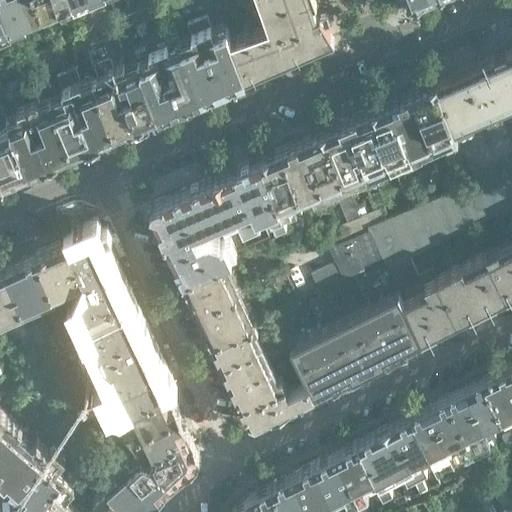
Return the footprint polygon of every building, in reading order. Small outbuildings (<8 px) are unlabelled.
[(0,0),(0,32),(13,27),(2,0),(0,0)] [(42,8),(38,0),(2,0),(13,27),(27,21),(25,16),(42,8)] [(75,0),(38,0),(42,8),(60,1),(62,7),(76,1),(75,0)] [(334,33),(319,9),(316,10),(313,0),(260,0),(267,19),(230,35),(244,72),(321,39),(328,36),(334,33)] [(244,72),(230,35),(225,23),(211,29),(204,14),(195,18),(206,45),(212,43),(215,52),(210,54),(222,82),(244,72)] [(205,56),(201,48),(206,45),(195,18),(185,22),(192,37),(179,43),(201,91),(222,82),(210,54),(205,56)] [(201,91),(179,43),(167,48),(161,33),(151,37),(163,64),(168,62),(172,70),(167,73),(179,101),(201,91)] [(161,75),(158,67),(163,64),(151,37),(142,41),(148,56),(136,61),(157,110),(179,101),(167,73),(161,75)] [(157,110),(136,61),(130,47),(119,51),(114,40),(103,44),(106,51),(120,83),(125,81),(129,89),(123,91),(135,120),(157,110)] [(71,50),(68,41),(58,46),(61,54),(71,50)] [(407,257),(511,205),(511,44),(511,45),(511,44),(493,52),(494,52),(435,77),(460,143),(473,177),(386,215),(367,223),(382,255),(404,300),(418,293),(411,280),(417,278),(415,274),(407,257)] [(61,54),(58,46),(48,50),(51,58),(61,54)] [(118,94),(114,85),(120,83),(106,51),(97,55),(99,60),(86,65),(93,80),(114,129),(135,120),(123,91),(118,94)] [(114,129),(93,80),(80,86),(72,66),(62,70),(76,102),(81,100),(85,108),(80,110),(92,138),(114,129)] [(0,80),(9,77),(5,69),(0,70),(0,80)] [(75,113),(71,104),(76,102),(62,70),(53,74),(61,94),(49,99),(70,148),(92,138),(80,110),(75,113)] [(460,143),(435,77),(413,87),(432,137),(444,132),(450,147),(460,143)] [(70,148),(49,99),(37,104),(28,85),(19,89),(33,121),(38,118),(42,127),(36,129),(48,157),(70,148)] [(432,137),(413,87),(391,96),(416,162),(426,157),(420,142),(432,137)] [(31,131),(27,123),(33,121),(19,89),(9,93),(18,113),(6,118),(27,167),(48,157),(36,129),(31,131)] [(416,162),(391,96),(369,106),(388,156),(400,151),(406,166),(416,162)] [(27,167),(6,118),(0,105),(0,178),(10,174),(13,176),(18,174),(19,170),(27,167)] [(388,156),(369,106),(347,115),(372,181),(382,177),(376,161),(388,156)] [(372,181),(347,115),(325,125),(345,175),(357,170),(363,185),(372,181)] [(345,175),(325,125),(303,134),(329,200),(337,223),(343,236),(365,226),(364,224),(359,213),(345,175)] [(329,200),(303,134),(282,143),(301,194),(313,189),(319,204),(329,200)] [(301,194),(282,143),(259,153),(260,153),(285,219),(295,215),(289,199),(301,194)] [(285,219),(260,153),(235,164),(256,209),(269,203),(277,222),(285,219)] [(256,209),(235,164),(205,177),(222,213),(237,206),(245,224),(254,221),(253,217),(259,214),(256,209)] [(222,213),(205,177),(198,180),(197,177),(190,180),(192,183),(175,190),(191,224),(194,223),(195,224),(222,213)] [(196,235),(191,224),(175,190),(153,200),(150,199),(149,199),(148,200),(147,201),(147,202),(147,203),(147,204),(148,205),(149,206),(150,206),(171,250),(197,237),(196,235)] [(386,215),(381,204),(359,213),(364,224),(367,223),(386,215)] [(511,224),(509,225),(506,226),(505,227),(503,228),(502,230),(501,232),(501,233),(500,234),(500,235),(500,236),(500,238),(501,240),(501,242),(460,262),(483,307),(496,300),(494,296),(504,292),(506,296),(511,292),(511,224)] [(129,302),(95,231),(94,229),(92,225),(67,236),(81,268),(88,284),(82,287),(79,294),(91,320),(129,302)] [(223,256),(232,252),(225,238),(222,240),(221,237),(209,234),(206,236),(204,232),(196,235),(197,237),(171,250),(175,259),(173,260),(176,266),(178,265),(182,274),(223,256)] [(81,268),(67,236),(58,240),(58,241),(51,244),(50,243),(45,246),(45,247),(37,250),(37,249),(36,250),(52,287),(79,275),(81,268)] [(52,287),(36,250),(4,263),(20,300),(52,287)] [(422,337),(404,300),(382,255),(354,268),(370,302),(394,350),(395,349),(393,346),(400,343),(403,347),(422,337)] [(238,288),(223,256),(182,274),(197,307),(238,288)] [(483,307),(460,262),(435,275),(431,266),(415,274),(417,278),(411,280),(418,293),(404,300),(422,337),(436,330),(434,326),(467,310),(469,314),(483,307)] [(0,309),(20,300),(4,263),(0,265),(0,309)] [(251,317),(238,288),(197,307),(211,336),(251,317)] [(71,311),(68,302),(60,306),(63,314),(71,311)] [(129,302),(91,320),(90,321),(96,335),(92,337),(100,354),(144,334),(129,302)] [(394,350),(370,302),(344,315),(367,365),(385,356),(394,350)] [(257,341),(251,327),(255,325),(257,321),(254,315),(251,317),(211,336),(221,357),(257,341)] [(367,365),(344,315),(317,329),(340,377),(342,375),(340,372),(346,369),(349,374),(367,365)] [(45,333),(41,324),(32,328),(36,337),(45,333)] [(36,337),(32,328),(31,325),(0,338),(8,356),(39,342),(36,337)] [(340,377),(317,329),(290,343),(307,377),(314,391),(332,382),(340,377)] [(48,342),(45,333),(36,337),(39,342),(41,345),(42,345),(48,342)] [(159,365),(149,345),(144,334),(100,354),(108,371),(113,369),(119,384),(159,365)] [(53,339),(48,342),(42,345),(44,349),(56,375),(67,370),(53,339)] [(267,362),(257,341),(221,357),(231,379),(267,362)] [(0,361),(8,369),(26,348),(33,354),(44,349),(42,345),(41,345),(39,342),(8,356),(0,359),(0,361)] [(511,404),(511,359),(482,374),(500,410),(511,404)] [(241,401),(285,380),(281,372),(274,376),(267,362),(231,379),(241,401)] [(169,387),(159,365),(119,384),(110,388),(114,397),(118,395),(118,393),(124,390),(131,405),(169,387)] [(82,401),(67,370),(56,375),(71,407),(82,401)] [(500,410),(482,374),(465,383),(486,425),(495,421),(492,414),(500,410)] [(255,421),(314,391),(307,377),(288,387),(285,380),(241,401),(249,418),(255,421)] [(35,393),(44,384),(37,378),(29,388),(35,393)] [(486,425),(465,383),(457,386),(457,387),(448,392),(448,391),(447,392),(465,428),(474,423),(477,430),(486,425)] [(130,432),(179,409),(169,387),(131,405),(138,419),(131,422),(131,421),(124,424),(130,432)] [(465,428),(447,392),(446,392),(446,393),(437,397),(436,397),(429,401),(450,443),(459,438),(456,432),(465,428)] [(450,443),(429,401),(422,404),(422,405),(413,409),(412,409),(411,410),(429,446),(438,441),(441,447),(450,443)] [(76,418),(72,409),(64,418),(71,425),(76,418)] [(189,430),(179,409),(130,432),(135,440),(139,438),(138,437),(145,434),(151,448),(189,430)] [(429,446),(411,410),(400,415),(401,415),(394,419),(394,418),(393,419),(416,464),(425,460),(420,450),(429,446)] [(0,463),(23,437),(16,431),(22,424),(8,412),(0,420),(0,463)] [(102,425),(100,419),(96,412),(87,416),(93,429),(102,425)] [(93,429),(87,416),(77,420),(83,433),(93,429)] [(416,464),(393,419),(386,423),(386,422),(376,427),(394,463),(402,459),(407,469),(416,464)] [(108,438),(102,425),(93,429),(99,442),(108,438)] [(394,463),(376,427),(365,432),(365,433),(359,437),(358,436),(357,437),(374,469),(381,484),(391,479),(385,468),(394,463)] [(99,442),(93,429),(83,433),(90,447),(99,442)] [(198,456),(199,451),(189,430),(151,448),(149,455),(172,480),(198,456)] [(511,443),(511,433),(511,432),(494,441),(499,451),(511,443)] [(0,473),(16,487),(50,449),(36,437),(30,443),(23,437),(0,463),(0,473)] [(374,469),(357,437),(345,443),(337,447),(336,447),(359,493),(369,488),(362,475),(374,469)] [(499,451),(494,441),(476,450),(481,460),(499,451)] [(34,503),(62,471),(56,466),(67,454),(55,443),(50,449),(16,487),(34,503)] [(359,493),(336,447),(335,448),(327,452),(314,458),(331,491),(342,485),(349,498),(359,493)] [(172,480),(149,455),(141,451),(131,460),(126,454),(127,453),(124,450),(117,457),(153,496),(172,480)] [(481,460),(476,450),(458,459),(463,468),(481,460)] [(135,511),(153,496),(117,457),(110,463),(113,466),(114,465),(119,471),(106,482),(133,511),(135,511)] [(331,491),(314,458),(302,464),(302,465),(294,469),(294,468),(293,469),(314,511),(320,511),(326,509),(319,496),(331,491)] [(463,468),(458,459),(440,467),(445,477),(463,468)] [(73,511),(81,503),(67,491),(74,482),(75,477),(64,468),(62,471),(34,503),(44,511),(73,511)] [(314,511),(293,469),(292,469),(284,474),(284,473),(271,480),(287,511),(299,506),(302,511),(314,511)] [(287,511),(271,480),(259,486),(251,490),(250,490),(260,511),(287,511)] [(133,511),(106,482),(106,481),(93,493),(98,499),(89,510),(90,511),(133,511)] [(260,511),(250,490),(249,491),(249,492),(244,497),(243,496),(232,507),(234,511),(260,511)] [(447,502),(439,492),(421,501),(429,511),(447,502)] [(374,511),(379,509),(374,500),(365,505),(368,511),(374,511)] [(90,511),(89,510),(81,503),(73,511),(90,511)]
